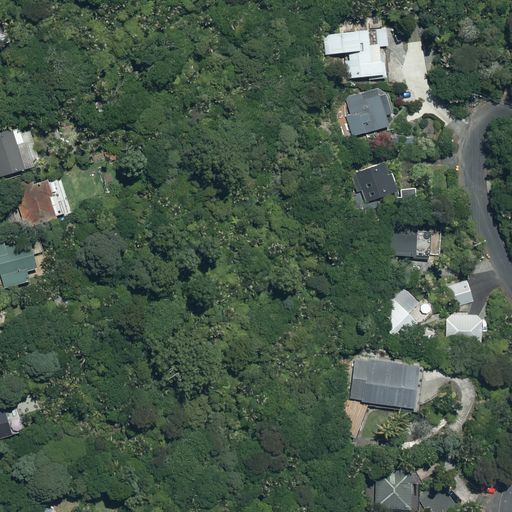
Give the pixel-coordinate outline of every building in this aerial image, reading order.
[(0,34),(0,37),(6,43),(15,39),(11,29),(0,34)] [(367,77),(368,80),(384,79),(383,73),(387,73),(385,51),(376,52),(376,48),(386,47),(384,29),(323,36),(325,56),(343,54),(346,79),(367,77)] [(344,98),(353,136),(386,128),(384,116),(391,114),(386,95),(362,101),(361,94),(344,98)] [(16,135),(14,129),(0,132),(0,176),(29,168),(27,163),(34,157),(25,132),(16,135)] [(414,138),(396,136),(394,154),(412,155),(414,138)] [(353,171),(364,203),(393,193),(382,161),(353,171)] [(56,171),(58,178),(68,175),(65,168),(56,171)] [(54,196),(57,195),(52,178),(38,182),(36,177),(14,184),(20,202),(23,201),(30,227),(60,218),(54,196)] [(397,191),(398,203),(412,202),(412,190),(397,191)] [(382,255),(409,257),(410,256),(427,257),(429,232),(411,230),(412,224),(384,222),(382,255)] [(0,266),(2,266),(7,287),(33,280),(31,271),(42,268),(34,238),(9,245),(8,238),(0,239),(0,266)] [(356,284),(361,299),(375,295),(370,280),(356,284)] [(445,287),(452,308),(472,302),(465,280),(445,287)] [(399,338),(402,341),(419,325),(408,314),(418,304),(403,290),(375,318),(396,340),(399,338)] [(64,306),(71,308),(74,299),(68,296),(64,306)] [(445,342),(478,342),(478,320),(474,315),(450,315),(445,319),(445,342)] [(358,404),(406,410),(412,367),(366,361),(366,363),(354,362),(349,397),(359,399),(358,404)] [(338,432),(354,439),(366,407),(350,400),(338,432)] [(0,436),(6,435),(5,430),(21,426),(16,406),(0,409),(0,436)] [(373,510),(407,511),(408,471),(374,470),(373,510)] [(439,488),(425,498),(426,500),(422,503),(427,511),(437,511),(450,503),(439,488)] [(62,511),(60,511),(58,511),(58,510),(52,511),(48,511),(46,500),(22,506),(23,511),(62,511)]
